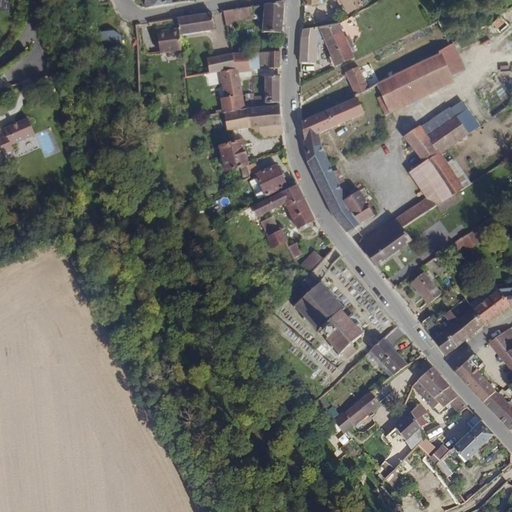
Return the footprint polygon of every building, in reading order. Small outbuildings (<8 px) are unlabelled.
[(363,2),(361,0),(343,0),(348,10),(363,2)] [(282,33),(282,14),(283,2),(265,4),(264,32),(282,33)] [(252,20),(250,8),(235,10),(237,22),(252,20)] [(237,22),(235,10),(224,12),(227,24),(237,22)] [(214,31),(211,13),(199,15),(202,33),(214,31)] [(202,33),(199,15),(188,17),(191,34),(202,33)] [(191,34),(188,17),(177,19),(178,30),(179,36),(191,34)] [(349,46),(339,23),(304,29),(302,29),(300,36),(300,62),(301,62),(316,63),(317,42),(324,39),(330,53),(349,46)] [(115,30),(98,30),(99,48),(122,47),(121,35),(115,30)] [(179,36),(178,30),(156,33),(159,53),(180,50),(179,36)] [(464,67),(453,43),(450,45),(439,50),(440,52),(430,58),(381,82),(376,84),(387,106),(392,114),(455,82),(451,73),(464,67)] [(336,66),(354,58),(349,46),(330,53),(336,66)] [(269,51),(259,52),(260,69),(270,68),(269,51)] [(280,67),(281,51),(269,51),(270,68),(278,67),(280,67)] [(250,70),(249,52),(234,53),(237,71),(238,70),(250,70)] [(249,52),(250,70),(260,69),(259,52),(249,52)] [(237,71),(234,53),(225,54),(228,72),(237,71)] [(228,72),(225,54),(207,57),(209,74),(221,73),(228,72)] [(367,86),(362,75),(358,67),(345,73),(354,92),(367,86)] [(244,100),(238,70),(237,71),(228,72),(221,73),(225,97),(220,98),(222,112),(246,107),(244,100)] [(378,81),(373,70),(362,75),(367,86),(373,83),(378,81)] [(280,101),(280,75),(278,75),(265,76),(266,102),(279,102),(280,101)] [(328,206),(335,217),(347,232),(375,216),(359,189),(348,189),(344,191),(322,147),(319,134),(364,114),(356,96),(320,112),(318,110),(313,112),(314,115),(301,121),(303,142),(306,160),(310,170),(314,180),(328,206)] [(457,140),(480,125),(463,101),(422,128),(440,151),(457,140)] [(281,136),(279,104),(254,106),(246,107),(250,127),(251,128),(261,138),(281,136)] [(250,127),(246,107),(222,112),(226,132),(250,127)] [(35,134),(28,118),(4,127),(6,134),(0,136),(0,143),(3,152),(12,149),(13,148),(11,143),(35,134)] [(405,136),(424,162),(449,198),(458,192),(472,183),(461,167),(454,171),(453,170),(451,167),(456,163),(448,152),(444,155),(440,151),(422,128),(421,125),(405,136)] [(252,166),(245,140),(220,146),(226,172),(252,166)] [(14,155),(12,149),(3,152),(5,158),(14,155)] [(426,198),(366,239),(373,249),(402,229),(436,207),(449,198),(424,162),(409,173),(426,198)] [(279,168),(258,177),(266,198),(288,189),(279,168)] [(305,200),(299,187),(256,205),(260,216),(287,204),(289,207),(305,200)] [(441,213),(463,199),(458,192),(449,198),(436,207),(441,213)] [(316,222),(305,200),(289,207),(300,230),(316,222)] [(376,267),(412,242),(402,229),(373,249),(366,254),(376,267)] [(286,241),(281,230),(269,236),(274,247),(286,241)] [(479,239),(473,231),(455,243),(461,251),(469,246),(479,239)] [(373,249),(366,239),(361,247),(366,254),(373,249)] [(301,253),(294,242),(288,245),(295,256),(301,253)] [(317,266),(325,257),(317,250),(309,260),(317,266)] [(301,282),(309,275),(317,266),(309,260),(302,267),(289,278),(296,287),(301,282)] [(434,261),(427,265),(431,271),(438,267),(434,261)] [(425,272),(412,281),(428,303),(441,294),(425,272)] [(344,311),(350,307),(348,304),(345,306),(340,300),(341,298),(339,296),(337,297),(332,291),(334,290),(332,287),(329,289),(326,285),(326,283),(324,282),(324,284),(322,282),(321,281),(317,284),(313,280),(313,279),(309,275),(301,282),(309,291),(293,305),(295,308),(297,307),(303,315),(302,316),(304,318),(306,317),(308,319),(306,321),(308,322),(309,321),(317,329),(316,331),(318,333),(319,332),(321,334),(324,332),(327,335),(325,337),(327,339),(329,338),(335,343),(333,345),(335,347),(337,346),(343,352),(341,354),(343,356),(346,354),(348,356),(348,357),(369,340),(365,336),(367,334),(365,332),(363,334),(357,327),(361,324),(353,315),(349,318),(344,311)] [(511,306),(511,290),(511,292),(501,293),(499,290),(473,310),(485,325),(511,306)] [(369,297),(362,311),(379,318),(385,304),(369,297)] [(473,310),(465,300),(461,303),(468,313),(473,310)] [(485,325),(473,310),(468,313),(457,322),(469,337),(485,325)] [(450,327),(442,317),(437,320),(445,330),(450,327)] [(469,337),(457,322),(450,327),(445,330),(457,346),(469,337)] [(408,363),(390,344),(404,332),(398,324),(372,348),(366,355),(390,378),(396,373),(408,363)] [(511,331),(510,328),(497,337),(511,357),(511,331)] [(457,346),(445,330),(434,339),(446,354),(457,346)] [(511,357),(497,337),(490,342),(511,371),(511,357)] [(500,392),(475,367),(482,360),(475,352),(456,370),(488,404),(500,392)] [(458,395),(433,367),(411,386),(432,410),(434,408),(438,413),(446,406),(451,401),(458,395)] [(350,427),(379,404),(370,392),(340,416),(350,427)] [(511,405),(500,392),(488,404),(510,428),(511,427),(511,405)] [(467,404),(458,395),(451,401),(459,410),(465,405),(467,404)] [(424,415),(429,411),(420,402),(411,410),(411,413),(417,420),(424,415)] [(407,440),(423,425),(417,420),(411,413),(404,420),(396,428),(407,440)] [(481,420),(475,414),(468,421),(474,427),(481,420)] [(428,420),(424,415),(417,420),(423,425),(428,420)] [(350,427),(340,416),(334,420),(343,432),(350,427)] [(457,469),(493,434),(481,420),(474,427),(453,448),(449,450),(446,455),(444,456),(457,469)]
